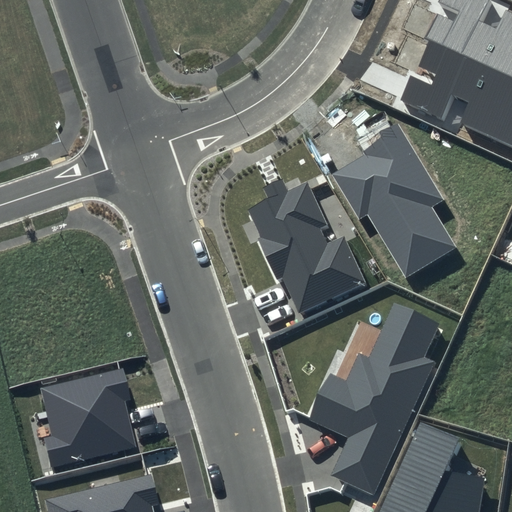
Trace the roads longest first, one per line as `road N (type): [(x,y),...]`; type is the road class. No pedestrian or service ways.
road 1 (residential): [(137,154),(254,511)]
road 2 (residential): [(339,0),(295,71),(249,108),(137,154)]
road 3 (residential): [(85,0),(137,154)]
road 4 (residential): [(0,204),(137,154)]
